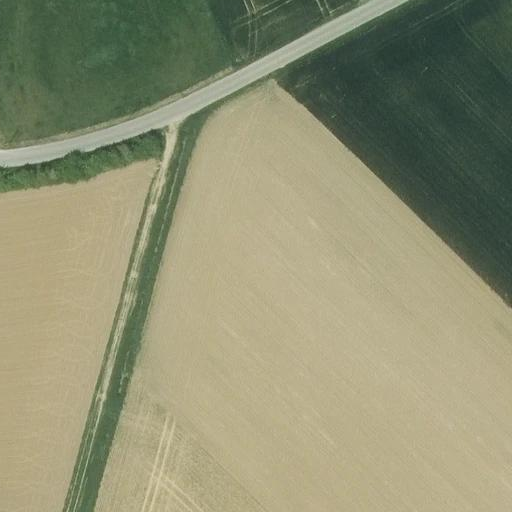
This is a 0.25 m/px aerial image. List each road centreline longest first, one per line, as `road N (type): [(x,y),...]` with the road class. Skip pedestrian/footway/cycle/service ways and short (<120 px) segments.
road 1 (unclassified): [(0,158),(138,132),(397,0)]
road 2 (track): [(71,511),(179,111)]
